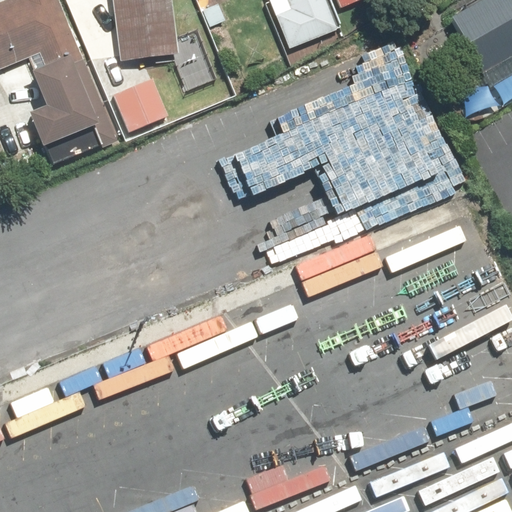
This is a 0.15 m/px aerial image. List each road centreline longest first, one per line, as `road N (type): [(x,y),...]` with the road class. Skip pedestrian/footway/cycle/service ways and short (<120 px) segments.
road 1 (unknown): [(176,193),(381,90)]
road 2 (unknown): [(215,345),(176,193)]
